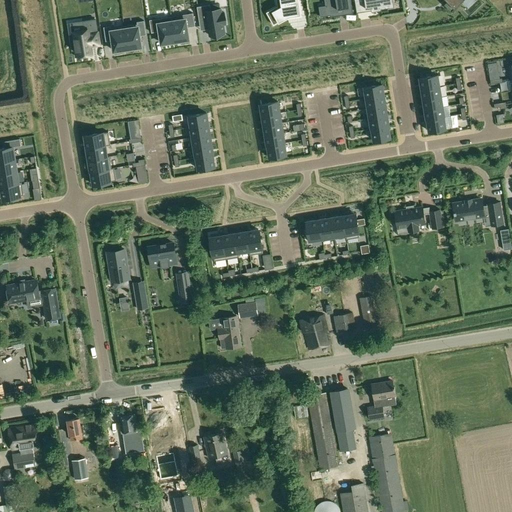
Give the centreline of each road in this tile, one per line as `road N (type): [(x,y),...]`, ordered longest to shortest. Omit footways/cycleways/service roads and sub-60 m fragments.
road 1 (residential): [(108,394),(511,332)]
road 2 (residential): [(411,148),(75,203)]
road 3 (residential): [(75,203),(58,102),(64,85),(253,51)]
road 4 (residential): [(253,51),(387,33),(411,148)]
road 5 (residential): [(108,394),(75,203)]
